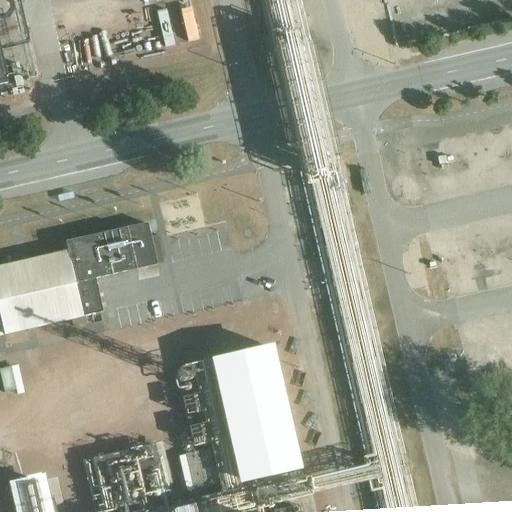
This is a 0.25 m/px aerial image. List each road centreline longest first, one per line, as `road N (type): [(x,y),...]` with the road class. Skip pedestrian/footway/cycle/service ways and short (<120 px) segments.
road 1 (unknown): [(224,0),(347,511)]
road 2 (unknown): [(353,98),(450,511)]
road 3 (unknown): [(386,224),(511,194)]
